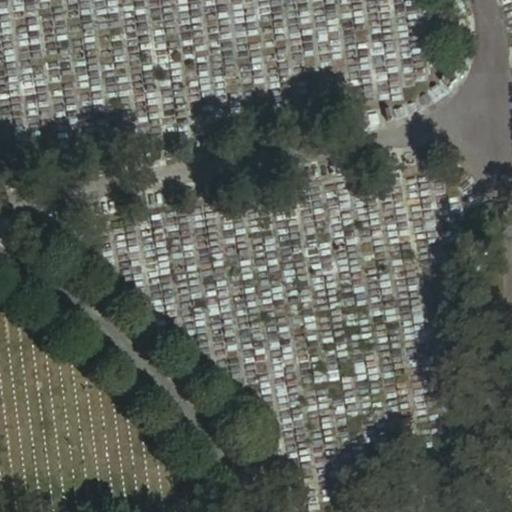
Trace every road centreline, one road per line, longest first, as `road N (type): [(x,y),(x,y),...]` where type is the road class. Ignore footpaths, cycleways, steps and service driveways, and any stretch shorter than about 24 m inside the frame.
road 1 (secondary): [(74,511),(360,0)]
road 2 (secondary): [(260,0),(0,467)]
